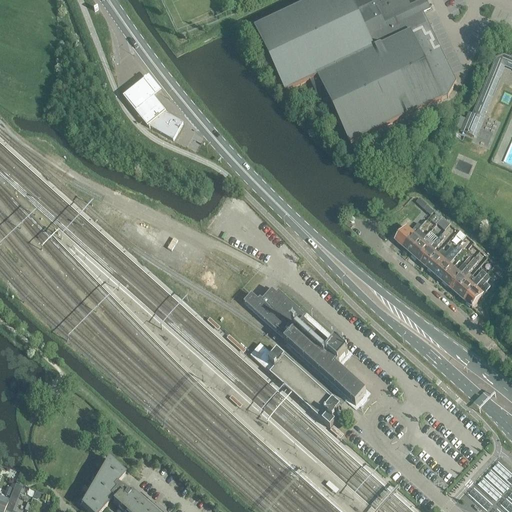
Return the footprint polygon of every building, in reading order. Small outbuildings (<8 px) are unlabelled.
[(367,7),(380,0),(314,0),(256,28),(286,93),(310,82),(310,81),(374,51),(372,47),(383,41),(367,7)] [(407,0),(380,0),(367,7),(383,41),(372,47),(374,51),(310,81),(310,82),(321,104),(330,100),(351,144),(449,98),(448,97),(456,83),(454,76),(423,13),(418,15),(413,6),(411,7),(407,0)] [(511,69),(511,58),(503,55),(495,58),(472,115),(468,114),(461,133),(473,138),(503,66),(511,69)] [(124,97),(148,127),(166,113),(154,98),(162,92),(150,76),(124,97)] [(149,128),(149,129),(173,143),(183,125),(167,115),(166,114),(166,115),(165,114),(164,114),(157,115),(151,125),(150,128),(149,128)] [(422,202),(419,206),(423,210),(427,206),(422,202)] [(423,210),(431,217),(433,216),(434,214),(435,213),(427,206),(423,210)] [(440,223),(443,220),(444,219),(436,212),(435,213),(434,214),(435,216),(434,217),(440,223)] [(440,223),(438,225),(446,232),(450,227),(451,226),(443,220),(440,223)] [(418,232),(404,249),(411,255),(423,243),(426,238),(430,234),(433,231),(425,224),(422,228),(418,232)] [(398,239),(396,242),(404,249),(418,232),(422,228),(418,225),(411,233),(407,229),(400,236),(398,238),(398,239)] [(423,243),(411,255),(419,262),(434,245),(437,241),(438,240),(430,234),(426,238),(423,243)] [(434,245),(419,262),(426,268),(438,256),(433,252),(443,241),(443,238),(441,237),(438,240),(437,241),(434,245)] [(438,271),(434,275),(442,282),(445,278),(453,269),(449,265),(461,251),(458,248),(454,252),(452,254),(438,271)] [(438,256),(426,268),(434,275),(438,271),(452,254),(454,252),(451,249),(449,251),(446,255),(441,251),(438,256)] [(469,258),(464,264),(467,267),(473,261),(469,258)] [(453,284),(449,288),(457,295),(472,278),(468,275),(478,264),(474,260),(473,261),(467,267),(453,284)] [(445,278),(442,282),(449,288),(453,284),(467,267),(464,264),(457,272),(453,269),(445,278)] [(472,278),(457,295),(465,302),(487,276),(483,273),(476,282),(472,278)] [(487,276),(465,302),(471,308),(472,310),(474,309),(473,308),(484,296),(490,288),(486,284),(490,279),(487,276)] [(284,343),(356,407),(367,395),(337,368),(348,356),(336,345),(333,348),(304,322),(307,319),(279,294),(277,296),(272,292),(263,302),(260,300),(258,302),(252,296),(244,305),(285,342),(284,343)] [(331,430),(335,425),(334,422),(336,420),(333,417),(341,409),(277,353),(273,358),(261,347),(251,358),(270,375),(270,376),(311,413),(331,431),(331,430)] [(411,462),(415,466),(419,462),(415,457),(411,462)] [(154,511),(133,493),(131,495),(116,485),(125,476),(111,464),(99,477),(101,479),(90,492),(92,494),(81,507),(86,511),(101,511),(107,506),(105,504),(110,498),(114,501),(113,503),(120,509),(116,511),(154,511)] [(12,511),(21,489),(15,486),(9,502),(4,511),(12,511)] [(4,511),(9,502),(0,498),(0,511),(4,511)]
